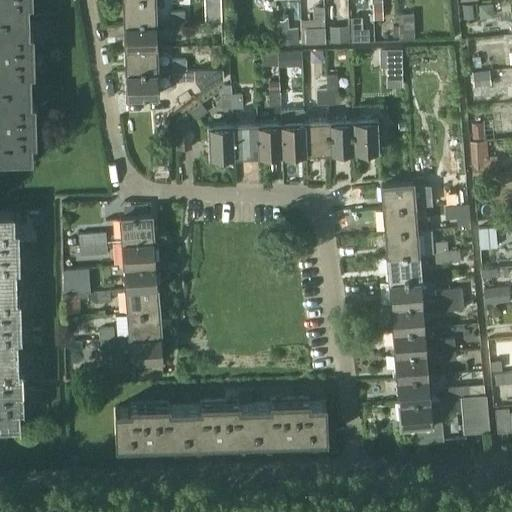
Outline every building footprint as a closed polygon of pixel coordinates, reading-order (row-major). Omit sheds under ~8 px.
[(30,1),(30,0),(0,0),(0,16),(27,16),(27,1),(30,1)] [(155,22),(153,0),(122,0),(124,23),(155,22)] [(372,0),(361,0),(362,8),(373,8),(372,0)] [(380,0),(372,0),(373,8),(374,19),(382,18),(380,0)] [(475,2),(462,3),(463,17),(476,16),(475,2)] [(184,22),(184,11),(170,11),(170,22),(184,22)] [(412,11),(398,12),(399,37),(413,36),(412,11)] [(33,70),(31,31),(28,31),(27,16),(0,16),(0,86),(29,85),(29,70),(33,70)] [(155,46),(155,22),(124,23),(124,47),(155,46)] [(185,33),(184,22),(170,22),(170,33),(185,33)] [(322,40),(322,27),(304,27),(305,41),(322,40)] [(346,40),(345,27),(328,27),(328,40),(346,40)] [(296,41),(296,28),(279,29),(279,42),(296,41)] [(368,28),(350,29),(350,41),(368,40),(368,28)] [(156,70),(155,46),(124,47),(125,71),(156,70)] [(300,49),(284,50),(285,66),(301,65),(300,49)] [(400,49),(379,49),(379,65),(385,65),(401,65),(400,49)] [(186,69),(185,58),(171,58),(171,70),(186,69)] [(203,92),(222,78),(222,68),(186,69),(171,70),(171,80),(194,80),(203,92)] [(487,69),(472,71),(473,84),(489,83),(487,69)] [(157,95),(156,70),(125,71),(126,96),(157,95)] [(337,102),(336,71),(326,72),(327,88),(326,88),(326,102),(337,102)] [(277,80),(268,80),(268,88),(278,88),(277,80)] [(223,83),(219,87),(219,93),(220,107),(231,106),(230,92),(230,83),(223,83)] [(34,139),(33,101),(30,101),(29,85),(0,86),(0,157),(31,156),(31,139),(34,139)] [(326,102),(326,88),(315,89),(315,103),(326,102)] [(278,104),(277,90),(266,91),(267,105),(278,104)] [(242,106),(241,92),(230,92),(231,106),(242,106)] [(378,147),(377,116),(352,117),(353,148),(378,147)] [(353,148),(352,117),(327,118),(328,149),(353,148)] [(328,149),(327,118),(303,119),(304,150),(328,149)] [(304,150),(303,119),(279,120),(280,151),(304,150)] [(280,151),(279,120),(255,121),(257,152),(280,151)] [(191,146),(190,121),(175,121),(176,146),(191,146)] [(257,152),(255,121),(231,122),(233,153),(257,152)] [(233,153),(231,122),(208,123),(209,154),(233,153)] [(482,122),(470,123),(471,136),(483,136),(482,122)] [(484,139),(469,140),(472,172),(487,171),(484,139)] [(414,204),(412,180),(381,183),(383,207),(414,204)] [(444,202),(443,191),(429,192),(430,203),(444,202)] [(445,213),(444,202),(430,203),(431,214),(445,213)] [(416,228),(414,204),(383,207),(385,231),(416,228)] [(18,265),(17,226),(12,226),(12,210),(0,210),(0,280),(14,281),(14,265),(18,265)] [(153,237),(151,212),(120,215),(122,240),(153,237)] [(418,253),(416,228),(385,231),(387,255),(418,253)] [(484,229),(480,241),(489,244),(493,232),(484,229)] [(106,241),(105,230),(79,232),(80,243),(106,241)] [(155,260),(153,237),(122,240),(124,263),(155,260)] [(447,240),(433,241),(434,251),(448,250),(447,249),(453,248),(453,241),(447,241),(447,240)] [(107,252),(106,241),(80,243),(81,254),(107,252)] [(460,260),(460,249),(448,250),(434,251),(434,262),(460,260)] [(420,276),(418,253),(387,255),(389,278),(420,276)] [(157,285),(155,260),(124,263),(126,287),(157,285)] [(507,266),(497,267),(498,276),(507,275),(507,266)] [(422,301),(420,276),(389,278),(391,303),(422,301)] [(20,335),(19,296),(15,296),(14,281),(0,280),(0,350),(16,351),(16,335),(20,335)] [(110,288),(109,280),(95,281),(96,289),(110,288)] [(159,309),(157,285),(126,287),(127,312),(159,309)] [(507,286),(482,288),(484,303),(509,300),(507,286)] [(463,297),(462,287),(437,289),(437,299),(463,297)] [(110,288),(96,289),(97,301),(111,300),(110,288)] [(86,291),(64,292),(64,309),(78,308),(77,298),(79,296),(87,295),(86,291)] [(464,308),(463,297),(437,299),(438,310),(464,308)] [(424,325),(422,301),(391,303),(393,328),(424,325)] [(161,333),(159,309),(127,312),(129,335),(161,333)] [(74,316),(65,316),(65,325),(70,325),(74,320),(74,316)] [(426,350),(424,325),(393,328),(395,353),(426,350)] [(112,326),(98,328),(99,338),(113,337),(112,326)] [(163,357),(161,333),(129,335),(131,360),(163,357)] [(113,337),(99,338),(100,349),(114,348),(113,337)] [(455,348),(454,337),(440,338),(441,349),(455,348)] [(456,359),(455,348),(441,349),(442,360),(456,359)] [(22,406),(21,366),(16,366),(16,351),(0,350),(0,421),(18,421),(17,406),(22,406)] [(428,374),(426,350),(395,353),(397,377),(428,374)] [(499,360),(490,361),(491,370),(500,369),(499,360)] [(505,371),(493,372),(495,383),(506,382),(505,371)] [(429,397),(428,374),(397,377),(399,400),(429,398),(429,397)] [(469,394),(468,384),(444,386),(444,397),(461,395),(469,394)] [(484,393),(469,394),(461,395),(464,430),(487,428),(484,393)] [(326,436),(325,399),(308,400),(308,395),(270,396),(270,401),(255,401),(256,438),(326,436)] [(256,438),(255,401),(240,402),(240,397),(200,399),(200,403),(185,403),(186,440),(256,438)] [(436,419),(435,412),(438,398),(438,397),(429,397),(429,398),(399,400),(401,425),(412,424),(414,440),(445,437),(445,436),(442,437),(441,434),(436,419)] [(186,440),(185,403),(169,404),(169,400),(130,401),(130,405),(114,405),(115,442),(186,440)] [(509,427),(508,405),(495,406),(496,428),(509,427)]
